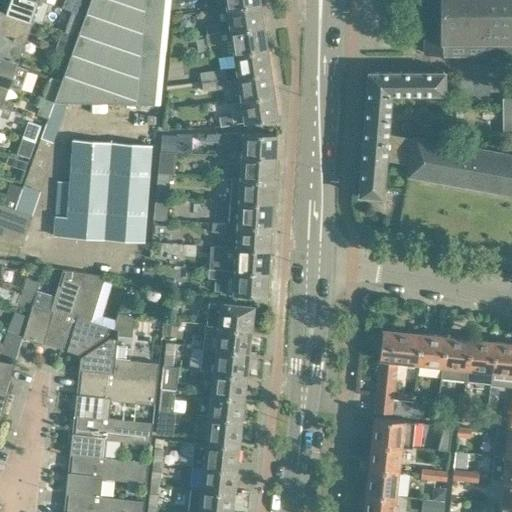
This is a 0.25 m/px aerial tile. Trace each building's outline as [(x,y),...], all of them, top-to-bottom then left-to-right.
[(40,0),(3,0),(1,9),(32,20),(41,24),(49,3),(45,2),(40,0)] [(89,0),(61,80),(53,101),(66,101),(155,102),(160,103),(170,0),(89,0)] [(85,0),(64,0),(62,7),(72,10),(72,11),(80,14),(85,0)] [(429,54),(511,52),(511,0),(424,0),(425,28),(425,54),(429,54)] [(263,25),(260,3),(227,8),(231,29),(231,30),(263,25)] [(0,31),(24,40),(32,20),(1,9),(0,10),(0,31)] [(73,34),(80,14),(72,11),(65,31),(73,34)] [(205,24),(207,33),(220,31),(218,22),(205,24)] [(220,31),(207,33),(208,43),(232,39),(234,53),(267,48),(263,25),(231,30),(231,29),(220,31)] [(73,34),(65,31),(61,30),(54,50),(58,51),(66,54),(73,34)] [(0,54),(17,61),(24,40),(0,31),(0,54)] [(270,71),(267,48),(234,53),(238,76),(270,71)] [(59,71),(66,54),(58,51),(50,72),(58,75),(59,71)] [(16,64),(17,61),(0,54),(0,83),(8,86),(19,90),(27,68),(16,64)] [(511,153),(415,136),(414,139),(387,134),(390,92),(444,92),(444,71),(440,71),(440,65),(429,65),(429,73),(368,72),(359,194),(384,196),(386,159),(409,163),(407,175),(511,194),(511,153)] [(225,69),(200,73),(201,81),(227,77),(225,69)] [(273,93),(270,71),(238,76),(241,98),(273,93)] [(53,101),(61,80),(50,76),(42,99),(52,102),(53,101)] [(228,85),(227,77),(201,81),(203,90),(228,85)] [(4,98),(8,86),(0,83),(0,106),(10,110),(13,101),(4,98)] [(277,117),(273,93),(241,98),(245,122),(277,117)] [(47,117),(52,102),(42,99),(37,113),(47,117)] [(46,122),(41,137),(52,142),(66,101),(53,101),(52,102),(47,117),(48,117),(46,122)] [(0,114),(8,117),(10,110),(0,106),(0,114)] [(220,115),(221,124),(234,123),(232,114),(220,115)] [(35,143),(41,125),(28,120),(22,138),(35,143)] [(231,141),(230,132),(211,133),(212,142),(231,141)] [(274,158),(276,134),(243,132),(242,156),(274,158)] [(30,157),(35,143),(22,138),(17,152),(30,157)] [(150,144),(111,141),(71,139),(66,217),(54,216),(53,236),(143,241),(150,144)] [(176,152),(169,151),(160,151),(158,174),(170,174),(170,173),(175,173),(176,152)] [(273,181),(274,158),(242,156),(240,177),(240,179),(273,181)] [(228,170),(215,169),(215,178),(227,179),(228,170)] [(168,197),(170,174),(158,174),(156,196),(168,197)] [(271,203),(273,181),(240,179),(240,177),(231,177),(230,201),(271,203)] [(10,183),(5,197),(17,201),(22,187),(10,183)] [(32,216),(41,192),(24,186),(23,188),(22,187),(17,201),(14,210),(32,216)] [(166,219),(168,197),(156,196),(154,218),(166,219)] [(270,226),(271,203),(230,201),(229,223),(238,224),(270,226)] [(0,242),(21,245),(32,216),(14,210),(2,205),(3,204),(0,203),(0,242)] [(212,222),(212,232),(224,233),(224,222),(212,222)] [(269,249),(270,226),(238,224),(236,247),(269,249)] [(267,272),(269,249),(236,247),(235,260),(209,259),(208,269),(267,272)] [(32,303),(43,266),(40,265),(32,264),(22,294),(13,292),(9,303),(17,306),(30,310),(32,303)] [(61,346),(83,273),(62,269),(50,309),(32,303),(30,310),(23,335),(22,337),(43,343),(44,341),(61,346)] [(266,296),(267,272),(208,269),(208,279),(221,281),(220,293),(266,296)] [(91,320),(104,277),(104,276),(83,273),(61,346),(67,348),(66,350),(78,354),(106,333),(110,326),(91,320)] [(250,329),(253,306),(221,303),(208,302),(206,323),(218,325),(218,326),(250,329)] [(117,329),(134,318),(134,317),(118,312),(113,327),(117,329)] [(132,336),(134,318),(117,329),(117,335),(132,336)] [(164,323),(163,331),(177,332),(178,324),(164,323)] [(206,323),(204,347),(216,349),(248,352),(250,329),(218,326),(218,325),(206,323)] [(0,352),(16,357),(22,337),(23,335),(6,330),(0,350),(0,352)] [(416,363),(419,334),(382,331),(380,359),(398,361),(416,363)] [(441,366),(444,337),(419,334),(416,363),(441,366)] [(465,380),(470,339),(444,337),(441,366),(442,366),(441,377),(465,380)] [(108,338),(80,357),(79,369),(81,370),(81,375),(156,383),(158,362),(114,358),(116,338),(108,338)] [(492,371),(495,342),(470,339),(465,380),(491,382),(492,371)] [(492,371),(491,382),(511,384),(511,343),(495,342),(492,371)] [(163,363),(162,366),(173,367),(173,366),(175,344),(165,343),(163,363)] [(246,375),(248,352),(216,349),(214,371),(246,375)] [(394,398),(398,361),(380,359),(374,411),(411,415),(411,414),(413,400),(394,398)] [(5,392),(14,364),(0,361),(0,417),(8,393),(5,392)] [(160,389),(176,390),(178,366),(173,366),(173,367),(162,366),(160,389)] [(243,398),(246,375),(214,371),(211,394),(243,398)] [(154,405),(156,383),(81,375),(79,394),(76,393),(74,413),(108,417),(110,400),(154,405)] [(173,413),(176,390),(160,389),(157,411),(167,412),(173,413)] [(241,420),(243,398),(211,394),(209,417),(241,420)] [(467,408),(469,395),(459,394),(458,407),(467,408)] [(423,416),(425,401),(413,400),(411,414),(423,416)] [(466,420),(467,408),(458,407),(457,419),(466,420)] [(157,411),(155,433),(165,434),(165,433),(167,412),(157,411)] [(152,422),(108,417),(74,413),(74,415),(77,416),(75,432),(72,433),(70,453),(104,456),(105,439),(149,444),(152,422)] [(502,424),(503,415),(488,414),(487,422),(502,424)] [(238,447),(241,420),(209,417),(206,444),(238,447)] [(412,447),(414,422),(374,417),(371,443),(401,446),(412,447)] [(449,450),(452,425),(444,424),(438,447),(438,449),(449,450)] [(470,436),(471,427),(458,426),(457,435),(470,436)] [(511,456),(511,431),(495,430),(493,454),(504,455),(504,456),(511,456)] [(236,470),(238,447),(206,444),(195,443),(193,466),(204,467),(236,470)] [(398,471),(401,446),(371,443),(369,468),(398,471)] [(164,449),(155,448),(154,448),(153,461),(162,462),(164,449)] [(459,452),(457,465),(480,469),(482,456),(459,452)] [(147,461),(104,456),(70,453),(69,454),(72,455),(70,472),(67,472),(65,492),(99,495),(101,478),(145,483),(147,461)] [(511,480),(511,456),(504,456),(503,468),(492,467),(491,478),(502,479),(511,480)] [(160,484),(162,462),(153,461),(151,484),(158,485),(158,484),(160,484)] [(233,493),(236,470),(204,467),(201,489),(233,493)] [(396,496),(398,471),(369,468),(366,492),(396,496)] [(433,478),(434,469),(422,468),(421,477),(433,478)] [(446,480),(447,470),(434,469),(433,478),(446,480)] [(465,479),(466,470),(453,469),(452,478),(465,479)] [(478,481),(479,471),(466,470),(465,479),(478,481)] [(511,504),(511,480),(502,479),(500,503),(511,504)] [(157,494),(158,485),(151,484),(148,507),(157,508),(159,494),(157,494)] [(231,511),(233,493),(201,489),(198,511),(231,511)] [(141,511),(143,500),(99,495),(65,492),(65,493),(68,494),(66,511),(63,511),(141,511)] [(394,511),(396,496),(366,492),(363,511),(394,511)] [(441,511),(443,501),(423,499),(421,511),(441,511)] [(476,511),(477,502),(453,501),(451,511),(476,511)] [(511,511),(511,504),(500,503),(498,511),(511,511)]
